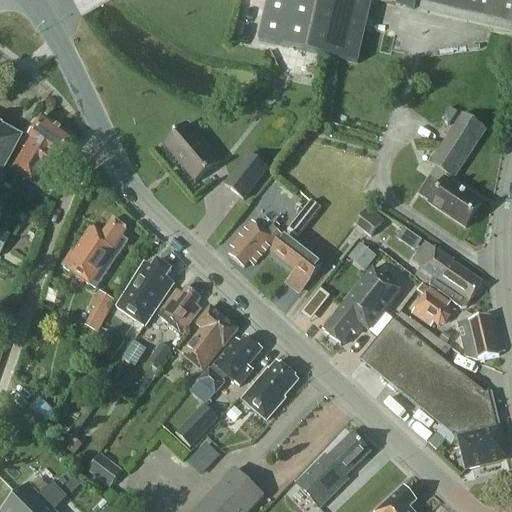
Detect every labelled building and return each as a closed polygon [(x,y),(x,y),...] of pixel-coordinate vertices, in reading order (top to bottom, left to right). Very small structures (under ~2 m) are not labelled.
[(268,0),(259,43),(357,65),(370,0),(268,0)] [(511,0),(382,0),(382,3),(413,10),(415,0),(422,0),(420,13),(511,34),(511,0)] [(442,121),(451,126),(458,115),(450,109),(442,121)] [(461,115),(448,136),(441,147),(429,166),(454,182),(469,159),(487,132),(476,124),(461,115)] [(21,149),(8,169),(38,188),(46,175),(50,178),(62,163),(58,160),(71,143),(40,119),(27,138),(30,140),(23,151),(21,149)] [(187,125),(162,146),(195,185),(219,164),(187,125)] [(0,129),(0,188),(6,177),(0,174),(19,140),(0,129)] [(249,155),(224,187),(243,202),(268,170),(249,155)] [(482,206),(446,182),(443,186),(431,178),(419,196),(431,204),(430,206),(466,231),(482,206)] [(320,210),(311,203),(288,233),(297,240),(320,210)] [(383,221),(367,210),(354,226),(370,238),(383,221)] [(75,254),(65,269),(96,290),(128,243),(122,239),(127,230),(113,220),(102,235),(94,230),(77,255),(75,254)] [(266,235),(251,223),(231,248),(236,251),(230,258),(244,270),(249,264),(253,267),(280,235),(271,228),(266,235)] [(284,239),(272,253),(309,282),(321,268),(284,239)] [(426,243),(413,262),(422,268),(416,276),(415,276),(429,286),(430,285),(452,301),(451,302),(461,309),(466,308),(483,284),(453,263),(454,261),(436,249),(435,250),(426,243)] [(355,253),(371,266),(377,258),(360,245),(355,253)] [(146,263),(115,309),(144,329),(174,285),(166,280),(172,272),(157,262),(153,268),(146,263)] [(373,270),(323,333),(341,347),(351,333),(355,336),(362,328),(369,333),(402,292),(373,270)] [(426,297),(413,315),(430,328),(433,323),(439,327),(443,326),(449,318),(449,312),(446,310),(449,305),(430,291),(423,286),(418,292),(426,297)] [(178,291),(161,313),(180,329),(177,332),(181,335),(201,310),(196,306),(200,300),(187,289),(182,295),(178,291)] [(322,290),(315,298),(324,305),(331,298),(322,290)] [(107,318),(115,303),(99,293),(89,309),(107,318)] [(201,331),(181,356),(203,373),(223,348),(224,349),(237,331),(210,309),(196,327),(201,331)] [(486,396),(442,361),(451,350),(400,313),(360,363),(452,437),(456,432),(458,439),(496,429),(487,396),(486,396)] [(465,359),(477,362),(499,357),(490,318),(462,324),(458,325),(460,334),(465,359)] [(445,333),(439,341),(446,346),(452,339),(445,333)] [(104,335),(97,346),(104,351),(111,340),(104,335)] [(236,340),(214,367),(199,384),(212,395),(227,378),(239,388),(253,372),(248,368),(263,351),(246,337),(240,344),(236,340)] [(160,345),(148,361),(158,369),(170,353),(160,345)] [(269,372),(242,402),(266,422),(285,400),(284,399),(299,382),(277,363),(270,372),(269,372)] [(40,399),(24,416),(40,432),(56,416),(40,399)] [(175,436),(190,450),(217,421),(202,407),(175,436)] [(233,409),(223,419),(234,429),(243,419),(233,409)] [(496,429),(458,439),(466,472),(500,463),(498,457),(506,455),(499,428),(496,429)] [(325,457),(295,486),(318,510),(348,481),(346,478),(370,454),(352,436),(328,460),(325,457)] [(75,441),(67,452),(74,457),(82,447),(75,441)] [(204,473),(221,454),(208,442),(190,461),(204,473)] [(0,470),(16,486),(35,467),(18,450),(0,468),(0,470)] [(109,464),(99,457),(86,474),(108,491),(117,480),(104,470),(109,464)] [(212,495),(196,511),(250,511),(264,498),(235,471),(212,495)] [(39,511),(60,492),(53,484),(40,497),(30,487),(30,486),(29,485),(1,511),(39,511)] [(410,511),(409,510),(416,504),(404,491),(379,511),(410,511)] [(60,492),(39,511),(54,511),(68,500),(60,492)]
